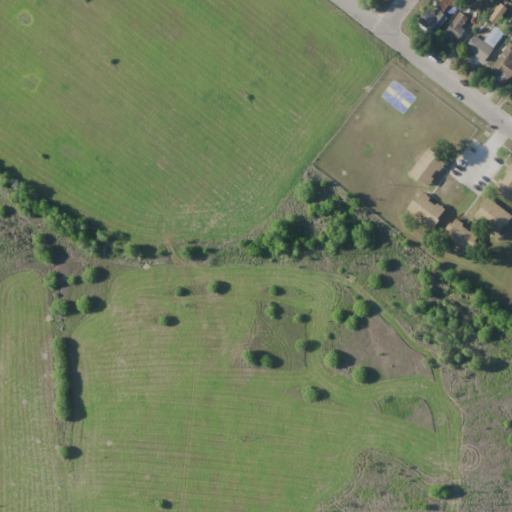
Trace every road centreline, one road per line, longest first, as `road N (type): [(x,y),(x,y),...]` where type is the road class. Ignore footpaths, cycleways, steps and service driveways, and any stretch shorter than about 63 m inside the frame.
road 1 (residential): [(382,31),(237,208),(511,408)]
road 2 (residential): [(342,0),(511,127)]
